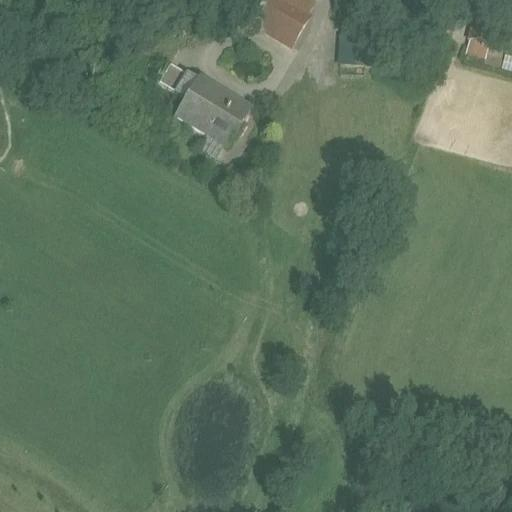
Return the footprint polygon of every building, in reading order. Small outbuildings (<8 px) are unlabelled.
[(318,7),(305,0),(270,0),(252,30),(292,55),(316,17),(313,15),(318,7)] [(357,42),(342,41),(341,71),(369,72),(370,42),(357,42)] [(470,45),(467,60),(487,64),(490,49),(470,45)] [(158,89),(176,101),(188,82),(170,71),(158,89)] [(175,103),(186,110),(199,89),(188,82),(176,101),(175,103)] [(252,116),(202,85),(199,89),(186,110),(174,129),(224,161),(252,116)] [(363,469),(347,464),(341,483),(357,488),(363,469)]
